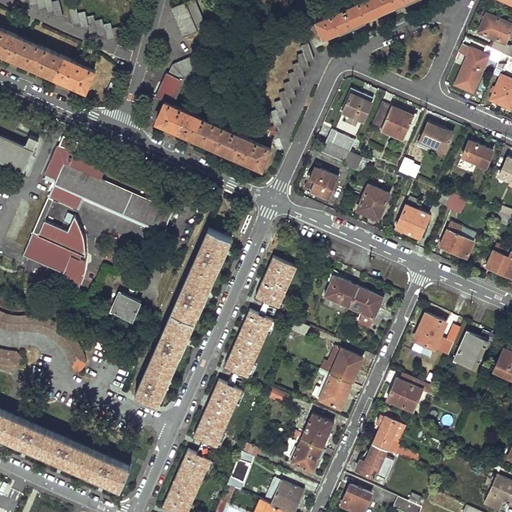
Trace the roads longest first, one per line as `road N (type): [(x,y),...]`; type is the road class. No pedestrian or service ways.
road 1 (residential): [(137,511),(274,202)]
road 2 (residential): [(422,268),(314,511)]
road 3 (residential): [(122,133),(274,202)]
road 4 (residential): [(422,268),(274,202)]
road 5 (residential): [(274,202),(337,57)]
road 6 (residential): [(122,133),(158,0)]
road 7 (residential): [(337,57),(464,4)]
road 8 (residential): [(0,78),(122,133)]
road 9 (residential): [(0,463),(110,511)]
